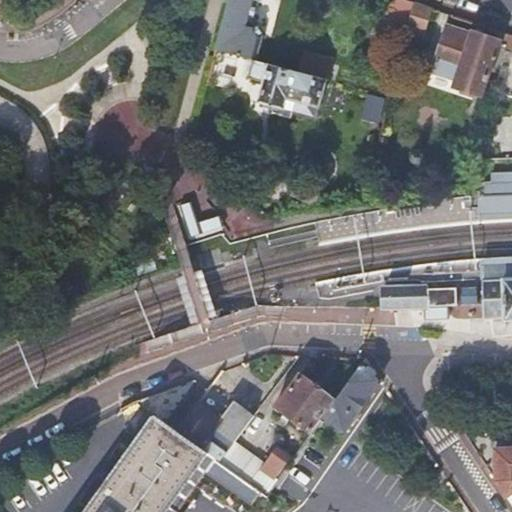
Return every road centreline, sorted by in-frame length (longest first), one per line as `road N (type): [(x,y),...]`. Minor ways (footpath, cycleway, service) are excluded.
road 1 (tertiary): [(381,345),(262,337),(227,346),(121,387),(0,452)]
road 2 (unclassified): [(496,511),(381,345)]
road 3 (tertiary): [(511,352),(381,345)]
